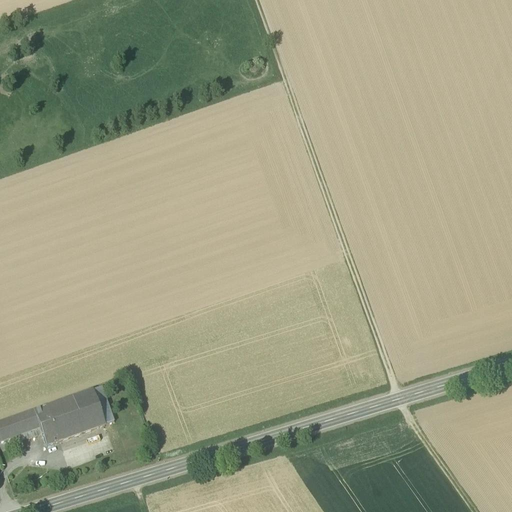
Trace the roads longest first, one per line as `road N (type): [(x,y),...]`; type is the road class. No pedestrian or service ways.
road 1 (track): [(253,0),(398,400),(474,511)]
road 2 (secondary): [(511,366),(33,511)]
